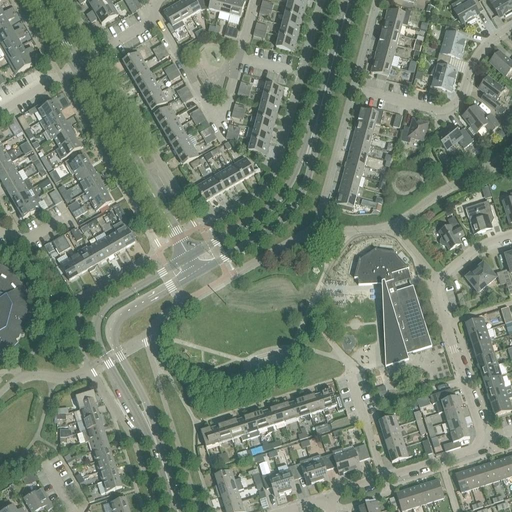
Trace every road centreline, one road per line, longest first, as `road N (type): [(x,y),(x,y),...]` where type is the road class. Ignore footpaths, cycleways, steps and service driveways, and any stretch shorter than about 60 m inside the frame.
road 1 (residential): [(481,438),(436,285),(478,245),(511,233)]
road 2 (tertiary): [(189,256),(106,304),(95,321),(105,357),(152,433)]
road 3 (tertiary): [(189,256),(78,62)]
road 4 (tertiary): [(152,433),(115,341),(115,322),(199,271)]
road 5 (tertiary): [(199,271),(288,213),(307,183),(312,138)]
road 6 (residential): [(369,92),(430,109),(450,105),(478,53),(511,25)]
road 7 (tertiary): [(312,138),(268,208),(189,256)]
road 8 (residential): [(238,57),(225,104),(212,109),(156,17)]
road 9 (tertiary): [(312,138),(349,0)]
